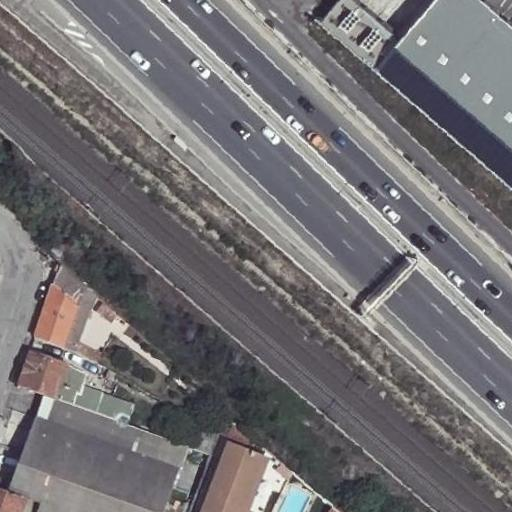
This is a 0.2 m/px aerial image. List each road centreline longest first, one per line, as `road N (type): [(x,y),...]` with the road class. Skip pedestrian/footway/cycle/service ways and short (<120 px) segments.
road 1 (motorway): [(102,0),(511,390)]
road 2 (motorway): [(511,315),(182,0)]
road 3 (residential): [(0,346),(19,266),(0,232)]
